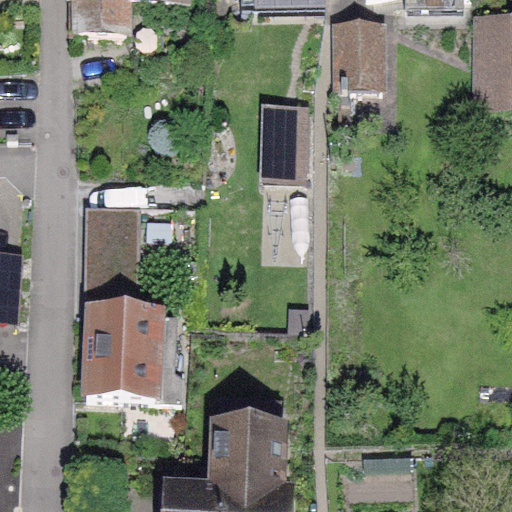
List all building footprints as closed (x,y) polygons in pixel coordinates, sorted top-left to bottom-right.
[(74,0),(73,45),(127,47),(129,12),(183,14),(183,0),(74,0)] [(391,24),(339,28),(343,89),(395,85),(391,24)] [(511,117),(511,24),(482,25),(482,118),(511,117)] [(307,122),(266,122),(266,191),(308,191),(307,122)] [(142,216),(90,216),(89,305),(141,305),(142,216)] [(176,324),(93,320),(88,407),(185,410),(186,387),(174,379),(176,324)] [(177,503),(176,511),(283,511),(286,415),(221,413),(218,504),(177,503)]
